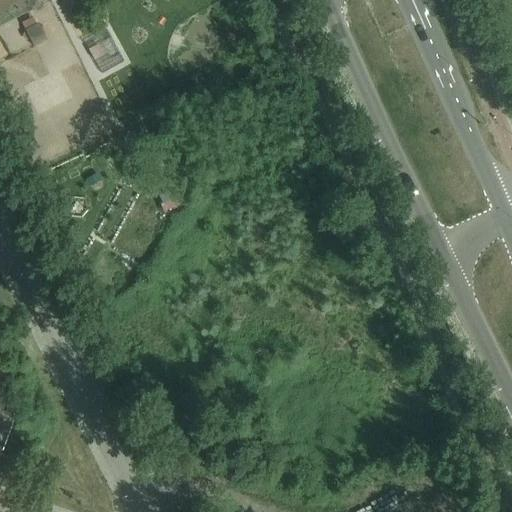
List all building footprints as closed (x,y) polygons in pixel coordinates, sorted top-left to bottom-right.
[(0,0),(0,14),(25,2),(24,0),(0,0)] [(24,0),(25,2),(30,11),(39,6),(36,0),(24,0)] [(36,24),(24,30),(26,33),(29,40),(32,46),(44,40),(36,24)] [(145,135),(123,145),(134,167),(155,157),(145,135)] [(0,451),(1,452),(14,416),(1,412),(12,385),(14,378),(0,372),(0,451)]
